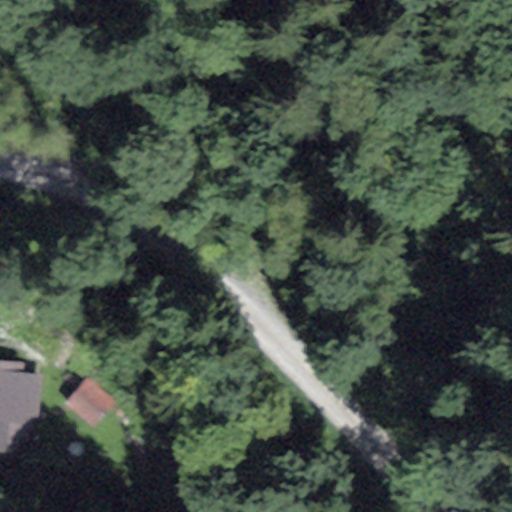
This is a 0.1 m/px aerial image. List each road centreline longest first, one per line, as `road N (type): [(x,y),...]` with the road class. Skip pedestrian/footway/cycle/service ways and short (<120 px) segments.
road 1 (track): [(239,312),(301,401),(430,511)]
road 2 (track): [(0,189),(121,216),(239,312)]
